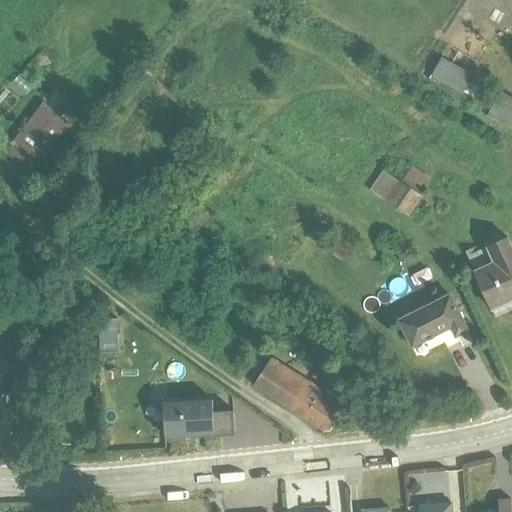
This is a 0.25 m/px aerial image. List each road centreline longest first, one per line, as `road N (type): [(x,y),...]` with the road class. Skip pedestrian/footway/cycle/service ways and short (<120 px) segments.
road 1 (tertiary): [(511,428),(346,458),(179,474),(0,475)]
road 2 (track): [(316,461),(301,430),(0,208)]
